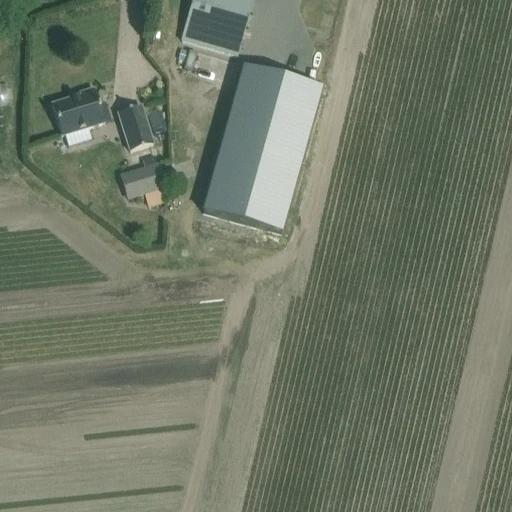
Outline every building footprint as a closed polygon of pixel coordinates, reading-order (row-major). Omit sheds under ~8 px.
[(192,0),(181,43),(236,60),(253,0),(192,0)] [(327,0),(326,8),(337,11),(339,0),(327,0)] [(333,16),(321,13),(315,36),(327,39),(333,16)] [(179,54),(173,73),(182,75),(188,57),(179,54)] [(244,71),(203,215),(280,237),(320,93),(244,71)] [(104,122),(93,90),(50,106),(61,138),(104,122)] [(154,147),(142,108),(116,116),(128,155),(154,147)] [(166,191),(158,166),(131,174),(139,199),(166,191)]
